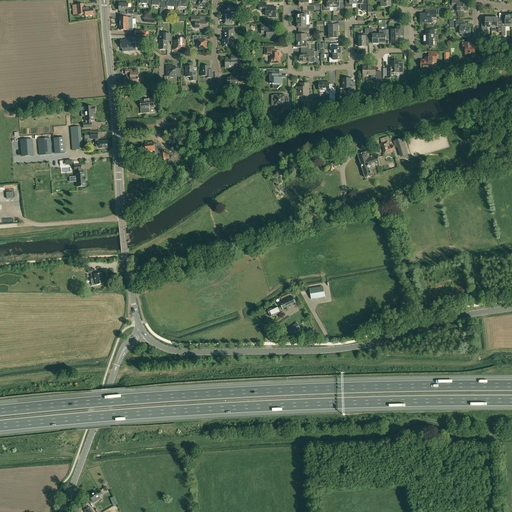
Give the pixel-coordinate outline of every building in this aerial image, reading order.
[(161,8),(163,8),(164,2),(161,1),(160,0),(152,0),(152,6),(152,5),(161,6),(161,8)] [(175,8),(175,0),(167,0),(167,2),(164,2),(163,8),(166,8),(166,6),(175,7),(175,8)] [(187,7),(188,0),(179,0),(179,2),(176,2),(176,0),(175,0),(175,8),(176,8),(178,8),(178,6),(187,7)] [(309,4),(308,0),(300,0),(299,0),(299,7),(307,7),(307,10),(314,10),(314,4),(309,4)] [(329,8),(333,8),(333,0),(326,0),(327,5),(323,5),(323,11),(329,11),(329,8)] [(339,0),(333,0),(333,8),(337,8),(337,12),(343,12),(343,5),(339,5),(339,0)] [(362,0),(356,0),(356,5),(360,5),(360,9),(367,9),(367,1),(362,1),(362,0)] [(468,12),(467,4),(459,4),(459,0),(452,0),(452,6),(457,6),(457,12),(468,12)] [(128,11),(127,14),(127,15),(133,15),(134,8),(128,8),(129,4),(125,3),(125,4),(120,4),(119,11),(128,11)] [(276,17),(276,7),(266,7),(266,3),(259,3),(259,10),(265,10),(265,14),(269,14),(269,17),(276,17)] [(72,5),(73,8),(73,13),(77,13),(77,15),(84,14),(85,16),(93,15),(93,14),(94,14),(94,12),(93,12),(92,9),(88,9),(88,8),(84,8),(83,4),(72,5)] [(228,4),(228,9),(227,9),(227,10),(222,10),(222,14),(224,14),(224,17),(225,17),(225,24),(232,24),(232,17),(231,17),(231,13),(236,13),(236,5),(232,5),(232,4),(228,4)] [(436,18),(436,11),(426,11),(426,15),(420,15),(420,23),(431,23),(431,18),(436,18)] [(306,21),(309,21),(309,12),(302,12),(302,15),(296,15),(297,22),(306,21)] [(505,20),(502,20),(502,27),(511,27),(511,25),(511,15),(505,15),(505,20)] [(492,27),(492,18),(492,16),(486,16),(485,17),(485,18),(485,24),(482,24),(482,32),(485,32),(485,27),(488,27),(492,27)] [(498,18),(498,17),(497,16),(492,16),(492,18),(492,27),(498,27),(498,31),(502,31),(502,27),(502,20),(502,24),(498,24),(498,18)] [(191,17),(191,21),(195,21),(195,29),(202,28),(202,29),(207,29),(207,20),(200,21),(200,17),(191,17)] [(302,28),(302,31),(309,31),(309,25),(306,25),(306,21),(297,22),(297,28),(302,28)] [(329,26),(329,32),(338,32),(338,26),(331,26),(331,22),(324,23),(324,26),(329,26)] [(469,37),(469,28),(467,28),(467,25),(463,25),(463,22),(456,22),(456,28),(459,28),(459,37),(469,37)] [(276,37),(276,29),(268,29),(268,25),(261,25),(261,31),(266,31),(266,37),(276,37)] [(403,34),(403,27),(396,27),(396,31),(392,31),(392,42),(399,42),(399,34),(403,34)] [(233,47),(233,28),(224,28),(224,39),(223,39),(223,44),(224,44),(224,47),(233,47)] [(385,35),(379,35),(379,44),(385,44),(385,38),(389,38),(389,30),(385,30),(385,35)] [(297,35),(297,42),(306,42),(306,38),(309,38),(309,31),(302,31),(302,35),(297,35)] [(369,31),(369,34),(369,40),(372,40),(372,44),(379,44),(379,35),(372,35),(372,31),(369,31)] [(434,39),(434,31),(425,31),(425,34),(422,34),(422,39),(424,39),(424,46),(433,46),(433,39),(434,39)] [(332,39),(338,39),(338,32),(329,32),(329,38),(324,39),(325,42),(332,42),(332,39)] [(159,40),(159,45),(160,45),(160,50),(167,50),(167,41),(170,41),(170,34),(164,34),(164,37),(160,37),(160,40),(159,40)] [(369,41),(369,40),(369,34),(362,34),(362,37),(358,37),(358,47),(365,47),(365,41),(369,41)] [(199,49),(207,49),(207,36),(193,36),(193,39),(197,39),(197,47),(199,49)] [(146,37),(138,37),(139,45),(147,44),(146,37)] [(185,48),(185,37),(178,37),(178,41),(174,41),(174,50),(181,49),(181,48),(185,48)] [(136,48),(135,43),(131,43),(131,39),(125,40),(125,41),(120,41),(121,48),(126,48),(126,49),(136,48)] [(302,52),(306,52),(309,52),(309,45),(306,45),(306,42),(297,42),(297,48),(302,48),(302,52)] [(475,54),(475,47),(470,47),(470,42),(462,42),(462,48),(465,48),(465,56),(470,56),(470,54),(475,54)] [(330,54),(342,54),(342,48),(336,48),(336,44),(330,44),(330,50),(329,51),(330,54)] [(280,57),(280,53),(279,53),(279,51),(274,51),(274,47),(265,47),(265,55),(270,55),(270,63),(279,63),(279,57),(280,57)] [(314,52),(306,52),(306,55),(299,55),(299,62),(309,62),(309,57),(314,57),(314,52)] [(436,61),(436,53),(428,53),(428,58),(428,60),(421,60),(421,69),(432,69),(432,61),(436,61)] [(226,68),(234,68),(234,70),(239,70),(239,58),(237,58),(237,54),(233,54),(233,58),(226,58),(226,68)] [(342,61),(342,54),(330,54),(333,54),(333,58),(329,58),(329,63),(336,63),(336,61),(342,61)] [(394,72),(399,72),(403,72),(403,63),(399,63),(399,62),(390,62),(390,68),(387,68),(387,76),(394,76),(394,72)] [(180,76),(180,69),(174,69),(174,66),(170,66),(167,66),(167,76),(180,76)] [(197,81),(197,72),(193,72),(193,66),(186,66),(186,77),(190,77),(190,81),(197,81)] [(212,78),(212,71),(209,71),(209,66),(202,66),(202,71),(201,71),(201,76),(207,76),(207,78),(212,78)] [(381,79),(381,72),(375,72),(375,67),(363,67),(363,75),(370,75),(370,79),(381,79)] [(128,82),(129,82),(129,85),(136,85),(136,82),(138,82),(138,70),(126,70),(126,74),(128,74),(128,78),(127,78),(126,78),(126,79),(126,80),(126,81),(127,81),(127,82),(128,82)] [(267,70),(267,74),(269,74),(269,81),(269,80),(268,81),(267,82),(267,83),(268,83),(269,84),(272,84),(276,84),(279,86),(278,87),(282,84),(282,77),(279,77),(279,70),(267,70)] [(241,82),(241,75),(233,75),(233,78),(226,78),(226,85),(236,85),(236,82),(241,82)] [(355,94),(355,87),(351,87),(350,78),(343,79),(343,89),(348,89),(348,94),(355,94)] [(329,83),(319,83),(319,91),(325,91),(325,94),(330,94),(330,101),(335,101),(335,94),(332,94),(332,89),(329,89),(329,83)] [(312,100),(312,95),(308,96),(308,88),(308,84),(300,84),(300,88),(297,88),(297,96),(305,96),(305,100),(312,100)] [(273,105),(274,105),(274,106),(282,106),(282,109),(289,109),(289,103),(285,103),(285,95),(274,95),(274,101),(273,101),(272,101),(271,102),(271,103),(272,104),(273,105)] [(153,99),(140,101),(141,109),(142,109),(142,114),(150,113),(149,108),(154,107),(153,99)] [(91,127),(91,123),(90,123),(90,120),(93,120),(93,112),(95,112),(94,107),(92,107),(92,106),(84,107),(85,121),(87,121),(87,123),(83,124),(83,128),(91,127)] [(82,150),(82,148),(80,127),(70,127),(72,150),(82,150)] [(107,141),(98,142),(98,138),(97,133),(84,133),(84,135),(90,135),(90,139),(95,139),(96,146),(96,147),(97,148),(98,148),(99,148),(107,148),(107,141)] [(50,138),(38,139),(39,155),(51,154),(50,138)] [(64,138),(53,138),(55,153),(65,152),(64,138)] [(32,139),(20,140),(21,157),(33,156),(32,139)] [(400,141),(404,160),(410,158),(406,140),(400,141)] [(384,154),(392,151),(395,159),(398,158),(396,151),(394,146),(390,147),(388,143),(387,141),(381,143),(384,154)] [(158,148),(158,144),(155,144),(154,142),(149,143),(149,144),(145,144),(145,146),(145,147),(145,149),(146,150),(146,151),(151,151),(155,151),(158,151),(158,148)] [(174,163),(171,164),(170,152),(166,152),(160,153),(160,159),(161,158),(162,166),(161,166),(162,172),(168,171),(175,170),(174,163)] [(380,164),(377,154),(369,157),(368,152),(364,153),(358,155),(361,165),(362,168),(365,178),(372,176),(371,174),(372,174),(371,172),(369,168),(370,166),(376,164),(377,165),(380,164)] [(81,170),(81,165),(74,166),(74,170),(76,170),(76,173),(76,177),(75,177),(75,182),(76,182),(76,187),(85,186),(84,181),(85,181),(85,178),(84,178),(84,173),(80,173),(80,170),(81,170)] [(92,280),(91,280),(92,286),(103,284),(101,273),(95,274),(94,269),(88,270),(88,273),(91,273),(91,276),(91,277),(92,277),(92,280)] [(310,290),(312,300),(325,297),(323,287),(310,290)] [(283,310),(296,304),(293,297),(280,302),(283,310)] [(280,313),(277,307),(276,305),(273,306),(273,308),(268,311),(269,313),(271,317),(280,313)] [(292,336),(301,328),(296,323),(295,324),(294,323),(286,330),(292,336)] [(102,494),(100,491),(96,493),(95,492),(89,496),(93,503),(100,498),(99,496),(102,494)]
